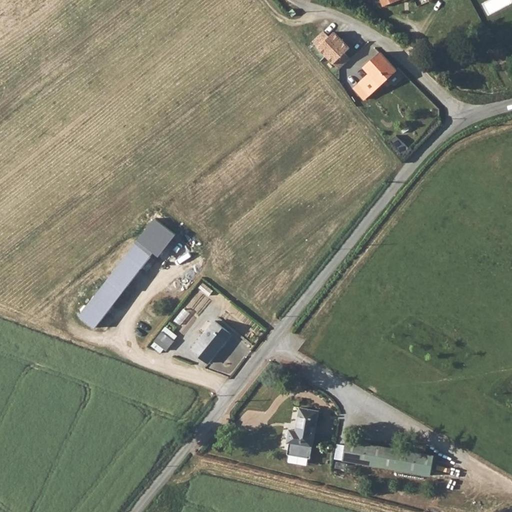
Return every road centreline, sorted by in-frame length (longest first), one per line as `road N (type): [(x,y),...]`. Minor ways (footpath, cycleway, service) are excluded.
road 1 (unclassified): [(136,511),(430,148),(471,120)]
road 2 (residential): [(471,120),(370,22),(298,0)]
